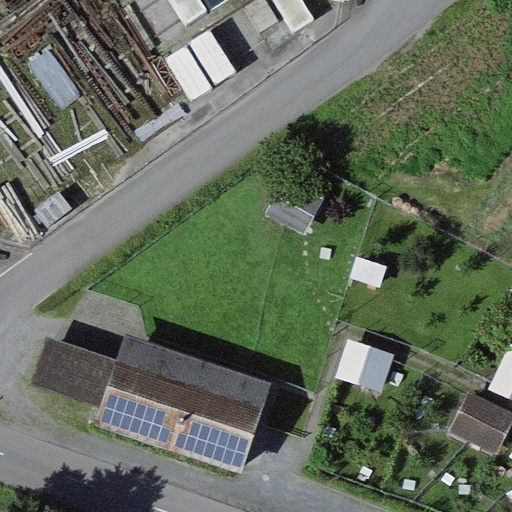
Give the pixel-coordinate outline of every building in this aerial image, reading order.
[(49,345),(34,389),(104,413),(119,369),(49,345)] [(269,398),(126,348),(119,369),(104,413),(100,423),(243,472),(269,398)] [(511,349),(499,392),(511,395),(511,349)] [(360,407),(389,417),(405,373),(358,356),(342,401),(360,407)] [(511,413),(467,398),(452,440),(506,459),(511,440),(511,413)] [(346,449),(375,459),(389,417),(360,407),(346,449)] [(310,474),(363,492),(375,459),(346,449),(321,440),(310,474)]
